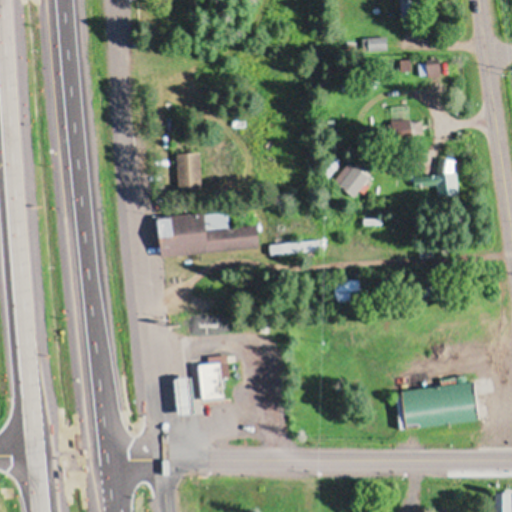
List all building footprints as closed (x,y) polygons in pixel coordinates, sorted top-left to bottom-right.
[(419,0),(397,0),(399,25),(421,24),(419,0)] [(362,51),(361,38),(386,36),(387,49),(362,51)] [(426,75),(424,59),(440,57),(441,73),(426,75)] [(173,150),(175,190),(198,190),(196,149),(173,150)] [(437,193),(435,176),(439,157),(455,160),(452,170),(454,191),(437,193)] [(335,179),(347,161),(367,176),(355,194),(335,179)] [(154,212),(158,252),(255,242),(253,223),(198,228),(196,208),(154,212)] [(264,240),(266,253),(316,246),(314,233),(264,240)] [(320,242),(267,244),(268,256),(321,254),(320,242)] [(333,281),(333,304),(362,304),(362,281),(333,281)] [(192,361),(197,395),(220,392),(216,358),(192,361)] [(396,389),(401,424),(478,413),(473,378),(396,389)] [(181,379),(181,414),(196,414),(196,379),(181,379)] [(492,511),(492,488),(511,488),(511,511),(492,511)]
